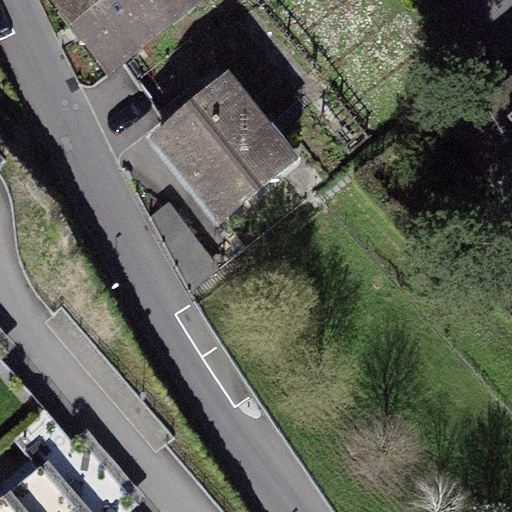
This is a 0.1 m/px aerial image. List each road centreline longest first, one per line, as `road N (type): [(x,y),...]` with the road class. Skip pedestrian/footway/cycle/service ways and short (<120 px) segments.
road 1 (residential): [(5,0),(165,313),(299,511)]
road 2 (residential): [(0,314),(161,511)]
